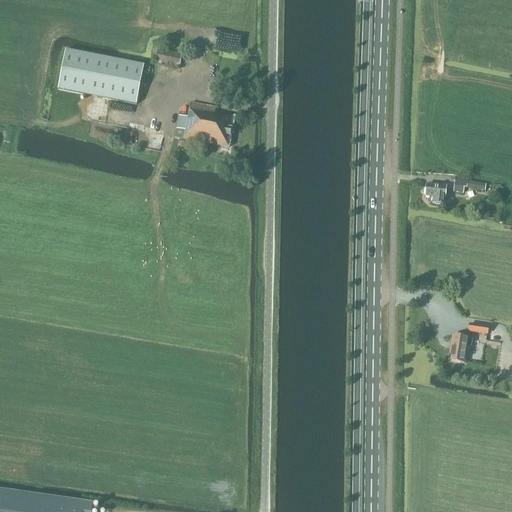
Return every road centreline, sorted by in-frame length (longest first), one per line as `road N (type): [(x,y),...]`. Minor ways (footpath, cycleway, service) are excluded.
road 1 (primary): [(371,511),(382,0)]
road 2 (unclassified): [(264,511),(275,0)]
